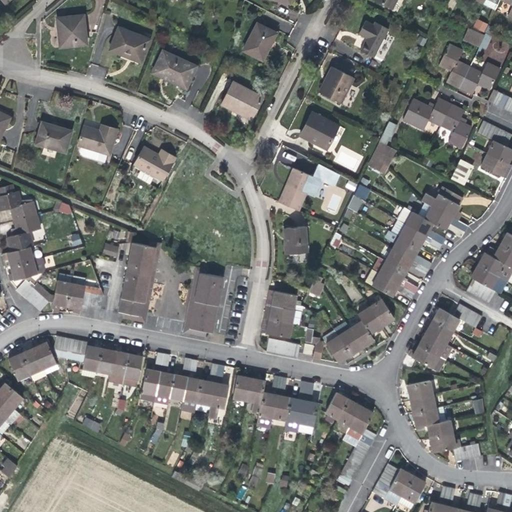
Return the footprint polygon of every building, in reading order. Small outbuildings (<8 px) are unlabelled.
[(375,0),(392,8),(395,0),(375,0)] [(500,0),(484,0),(483,3),(496,9),(500,0)] [(87,44),(84,15),(71,16),(57,18),(60,47),(87,44)] [(373,57),(388,29),(375,22),(373,24),(365,20),(358,34),(366,38),(364,42),(360,50),(373,57)] [(487,24),(478,20),(474,27),(484,31),(487,24)] [(277,33),(257,23),(243,50),(263,60),(267,50),(270,46),(271,46),(277,33)] [(491,36),(495,28),(488,25),(484,32),(486,33),(491,36)] [(118,27),(109,50),(127,57),(141,62),(150,39),(118,27)] [(485,35),(468,27),(463,39),(479,47),(480,46),(485,35)] [(485,49),(491,37),(485,34),(485,35),(480,46),(485,49)] [(439,65),(452,71),(457,61),(462,50),(449,44),(439,65)] [(163,51),(153,72),(169,80),(186,87),(196,66),(163,51)] [(469,67),(457,61),(452,71),(447,81),(453,85),(459,87),(469,67)] [(482,73),(477,83),(490,89),(500,69),(487,62),(482,73)] [(321,93),(340,103),(353,78),(332,67),(327,76),(329,77),(321,93)] [(477,83),(482,73),(469,67),(459,87),(466,91),(472,94),(477,83)] [(329,77),(327,76),(324,82),(319,92),(321,93),(329,77)] [(238,112),(251,119),(263,97),(232,82),(221,104),(238,112)] [(492,103),(497,91),(493,89),(487,101),(492,103)] [(497,106),(503,94),(497,91),(492,103),(497,106)] [(503,109),(509,97),(503,94),(497,106),(503,109)] [(509,112),(511,105),(511,98),(509,97),(503,109),(509,112)] [(433,109),(428,119),(441,125),(451,104),(445,101),(438,98),(433,109)] [(423,129),(428,119),(433,109),(413,99),(403,119),(423,129)] [(453,131),(459,121),(460,117),(464,110),(457,107),(451,104),(441,125),(453,131)] [(329,143),(338,125),(312,111),(302,130),(306,132),(303,137),(322,147),(323,147),(324,147),(326,147),(327,146),(328,145),(329,143)] [(0,136),(10,117),(0,112),(0,136)] [(483,135),(489,123),(483,120),(477,132),(483,135)] [(390,137),(391,138),(394,133),(392,132),(395,124),(389,121),(379,141),(379,142),(386,145),(390,137)] [(464,124),(459,121),(453,131),(448,141),(461,148),(471,127),(464,124)] [(489,138),(495,126),(489,123),(483,135),(489,138)] [(65,152),(71,131),(56,126),(55,128),(52,127),(42,124),(36,143),(44,145),(40,158),(53,162),(57,149),(65,152)] [(107,154),(110,155),(117,129),(102,124),(100,131),(96,130),(83,126),(77,145),(81,146),(80,148),(80,151),(80,153),(82,155),(83,156),(97,160),(100,152),(107,154)] [(495,140),(501,128),(495,126),(489,138),(493,140),(495,140)] [(500,143),(506,131),(501,128),(495,140),(500,143)] [(511,133),(506,131),(500,143),(506,146),(511,134),(511,133)] [(511,148),(506,146),(500,143),(495,140),(493,140),(487,153),(508,163),(511,157),(511,154),(511,148)] [(383,173),(395,150),(386,145),(379,142),(368,164),(383,173)] [(134,164),(163,180),(176,157),(162,149),(158,155),(154,153),(144,147),(134,164)] [(105,162),(107,154),(100,152),(97,160),(105,162)] [(508,173),(511,165),(511,164),(508,163),(487,153),(481,166),(506,178),(508,173)] [(469,166),(459,161),(451,178),(464,184),(470,170),(469,166)] [(318,164),(312,176),(321,180),(335,185),(340,173),(318,164)] [(288,187),(296,169),(293,168),(289,179),(286,185),(288,187)] [(286,185),(279,202),(298,210),(306,192),(314,196),(321,180),(312,176),(296,169),(288,187),(286,185)] [(347,180),(345,188),(354,191),(357,184),(347,180)] [(0,187),(0,195),(14,191),(12,184),(0,187)] [(368,188),(360,184),(354,194),(363,198),(368,188)] [(457,207),(462,198),(442,186),(436,198),(425,193),(421,200),(424,202),(432,206),(452,217),(458,220),(461,214),(455,211),(457,207)] [(365,200),(371,190),(368,188),(363,198),(365,200)] [(18,191),(14,191),(0,195),(0,210),(10,208),(12,213),(14,221),(36,215),(32,199),(20,200),(18,191)] [(353,195),(347,207),(356,212),(362,199),(353,195)] [(72,212),(70,205),(61,202),(59,209),(58,211),(68,214),(72,212)] [(425,218),(432,206),(424,202),(417,214),(425,218)] [(448,223),(452,217),(432,206),(425,218),(432,223),(445,229),(448,223)] [(397,220),(405,224),(412,212),(404,207),(397,220)] [(344,216),(349,219),(353,211),(348,209),(344,216)] [(412,212),(405,224),(426,235),(429,229),(432,223),(425,218),(417,214),(412,212)] [(17,232),(18,234),(29,231),(40,228),(36,215),(14,221),(15,224),(16,228),(11,229),(12,234),(17,232)] [(458,220),(452,217),(448,223),(465,232),(466,230),(468,226),(458,220)] [(399,236),(405,224),(397,220),(391,232),(399,236)] [(344,233),(349,226),(344,223),(340,230),(344,233)] [(426,235),(405,224),(399,236),(419,247),(423,241),(426,235)] [(285,254),(307,252),(305,226),(286,228),(287,243),(285,243),(285,254)] [(429,229),(426,235),(442,244),(444,242),(445,239),(429,229)] [(395,243),(399,236),(391,232),(389,230),(385,237),(395,243)] [(33,245),(29,231),(18,234),(7,237),(10,251),(29,246),(33,245)] [(335,232),(329,245),(337,248),(342,235),(335,232)] [(511,234),(507,232),(504,238),(500,244),(511,250),(511,234)] [(79,234),(72,236),(75,244),(81,242),(79,234)] [(442,244),(426,235),(423,241),(439,250),(440,247),(442,244)] [(419,247),(399,236),(395,243),(392,248),(412,259),(415,254),(419,247)] [(158,254),(160,243),(149,241),(149,245),(155,247),(141,316),(125,313),(124,317),(145,322),(147,312),(151,293),(153,279),(156,266),(158,254)] [(149,245),(132,242),(119,312),(125,313),(141,316),(155,247),(149,245)] [(118,247),(105,243),(103,254),(109,256),(116,257),(118,247)] [(511,250),(500,244),(498,248),(497,250),(490,247),(487,253),(511,267),(511,250)] [(33,260),(29,246),(10,251),(7,252),(9,259),(10,262),(11,266),(33,260)] [(409,265),(412,259),(392,248),(385,260),(405,272),(409,265)] [(506,280),(511,283),(511,267),(487,253),(484,252),(481,258),(478,264),(506,280)] [(325,254),(321,261),(328,265),(332,258),(325,254)] [(420,256),(417,262),(429,269),(430,266),(432,263),(420,256)] [(378,273),(385,260),(380,257),(373,269),(378,273)] [(33,260),(37,274),(41,272),(44,267),(42,258),(33,260)] [(417,262),(412,259),(409,265),(426,274),(427,272),(429,269),(417,262)] [(15,280),(37,274),(33,260),(11,266),(12,271),(13,274),(9,275),(11,280),(14,279),(15,280)] [(378,273),(399,284),(402,278),(405,272),(385,260),(378,273)] [(496,290),(499,293),(506,280),(478,264),(474,270),(471,277),(473,278),(478,281),(484,284),(490,287),(496,290)] [(371,285),(378,273),(373,269),(372,269),(365,281),(371,285)] [(206,331),(212,333),(223,277),(207,274),(200,272),(198,281),(194,280),(193,286),(197,287),(195,295),(191,294),(189,304),(194,305),(192,314),(187,313),(186,318),(191,319),(189,328),(206,331)] [(57,280),(71,283),(73,275),(59,273),(57,280)] [(378,273),(371,285),(392,296),(395,289),(399,284),(378,273)] [(86,278),(73,275),(71,283),(85,286),(86,281),(86,278)] [(320,282),(322,278),(316,275),(313,282),(319,285),(320,282)] [(342,283),(349,278),(344,275),(338,279),(342,283)] [(402,278),(399,284),(415,293),(417,290),(418,287),(402,278)] [(473,278),(466,290),(472,293),(478,281),(473,278)] [(25,279),(16,290),(25,298),(35,288),(33,287),(35,285),(30,281),(29,282),(25,279)] [(71,283),(57,280),(54,295),(53,302),(52,307),(59,309),(60,304),(63,305),(67,306),(71,283)] [(85,286),(84,291),(91,293),(97,294),(103,295),(99,284),(86,281),(85,286)] [(478,281),(472,293),(478,296),(484,284),(478,281)] [(39,293),(44,297),(46,299),(50,295),(37,282),(35,285),(33,287),(35,288),(39,293)] [(313,282),(309,292),(319,296),(323,287),(319,285),(313,282)] [(81,308),(81,305),(84,291),(85,286),(71,283),(67,306),(70,306),(74,307),(73,311),(79,312),(80,308),(81,308)] [(415,293),(399,284),(395,289),(412,299),(413,296),(415,293)] [(484,284),(478,296),(483,299),(490,287),(484,284)] [(490,287),(483,299),(489,303),(496,290),(490,287)] [(39,293),(35,288),(25,298),(30,303),(39,293)] [(272,305),(293,310),(294,304),(296,295),(269,290),(268,297),(267,303),(272,304),(272,305)] [(88,306),(91,293),(84,291),(81,305),(88,306)] [(44,297),(39,293),(30,303),(35,307),(44,297)] [(97,294),(91,293),(88,306),(94,307),(97,294)] [(103,295),(97,294),(94,307),(101,308),(103,295)] [(46,299),(44,297),(35,307),(40,311),(49,302),(49,301),(46,299)] [(381,298),(369,306),(382,326),(388,322),(394,318),(381,298)] [(265,310),(264,318),(291,323),(299,325),(303,306),(294,304),(293,310),(272,305),(272,304),(267,303),(265,310)] [(465,306),(459,303),(455,311),(453,315),(458,318),(465,306)] [(455,311),(444,304),(441,309),(453,315),(455,311)] [(381,326),(382,326),(369,306),(357,314),(361,320),(370,333),(374,331),(376,329),(378,331),(383,328),(381,326)] [(464,321),(471,309),(465,306),(458,318),(459,318),(464,321)] [(432,320),(452,331),(459,318),(458,318),(453,315),(441,309),(439,307),(436,314),(432,320)] [(464,321),(470,324),(476,312),(471,309),(464,321)] [(470,324),(475,327),(482,316),(476,312),(470,324)] [(205,336),(206,331),(189,328),(191,319),(186,318),(184,332),(205,336)] [(262,325),(261,332),(289,337),(291,323),(264,318),(262,325)] [(361,320),(349,328),(362,347),(367,343),(374,339),(370,333),(361,320)] [(446,343),(452,331),(432,320),(429,326),(425,332),(446,343)] [(334,330),(338,335),(349,328),(345,322),(334,330)] [(479,337),(482,331),(475,327),(472,333),(479,337)] [(312,336),(313,329),(307,328),(305,341),(311,343),(312,336)] [(349,328),(338,335),(350,355),(356,351),(362,347),(349,328)] [(322,337),(326,343),(338,335),(334,330),(322,337)] [(419,344),(445,359),(452,347),(446,343),(425,332),(422,338),(419,344)] [(53,348),(60,350),(62,336),(56,335),(53,348)] [(350,355),(338,335),(326,343),(338,362),(339,364),(344,364),(347,362),(344,359),(347,357),(350,355)] [(60,350),(66,351),(69,338),(62,336),(60,350)] [(66,351),(72,352),(75,339),(69,338),(66,351)] [(95,339),(88,338),(88,341),(87,345),(94,347),(95,339)] [(272,352),(275,339),(268,338),(266,351),(272,352)] [(72,352),(79,353),(81,340),(75,339),(72,352)] [(279,354),(281,340),(275,339),(272,352),(279,354)] [(81,340),(79,353),(85,355),(87,345),(88,341),(81,340)] [(285,355),(287,342),(281,340),(279,354),(285,355)] [(40,344),(34,347),(45,374),(58,368),(47,342),(40,344)] [(291,356),(294,343),(287,342),(285,355),(291,356)] [(298,357),(300,344),(294,343),(291,356),(298,357)] [(302,353),(311,355),(314,344),(304,343),(302,353)] [(318,344),(315,343),(312,358),(320,359),(323,345),(318,344)] [(409,355),(438,371),(445,359),(419,344),(417,348),(415,351),(412,349),(409,355)] [(94,347),(87,345),(85,355),(84,361),(82,368),(96,370),(101,348),(96,347),(94,347)] [(28,350),(21,353),(30,374),(33,380),(45,374),(34,347),(28,350)] [(57,356),(84,361),(85,355),(79,353),(72,352),(66,351),(60,350),(53,348),(57,356)] [(107,349),(101,348),(96,370),(110,373),(115,351),(107,349)] [(121,352),(115,351),(110,373),(109,381),(122,383),(128,353),(124,352),(121,352)] [(154,370),(160,371),(164,353),(160,352),(157,352),(154,370)] [(487,357),(493,361),(496,355),(490,352),(487,357)] [(16,355),(8,359),(17,380),(30,374),(21,353),(16,355)] [(134,354),(128,353),(122,383),(136,386),(142,356),(134,354)] [(164,353),(160,371),(167,373),(170,354),(167,354),(164,353)] [(181,376),(188,377),(191,358),(188,358),(185,357),(181,376)] [(191,358),(188,377),(194,378),(198,360),(195,359),(191,358)] [(208,381),(215,382),(218,364),(215,363),(212,363),(208,381)] [(218,364),(215,382),(221,384),(225,365),(222,365),(218,364)] [(95,376),(96,370),(82,368),(81,374),(95,376)] [(142,391),(156,394),(160,371),(154,370),(146,369),(142,391)] [(160,371),(156,394),(169,397),(174,374),(167,373),(160,371)] [(183,399),(188,377),(181,376),(174,374),(169,397),(183,399)] [(244,376),(237,375),(233,398),(247,400),(251,378),(244,376)] [(271,393),(277,395),(281,376),(277,375),(274,375),(271,393)] [(281,376),(277,395),(283,396),(287,377),(283,377),(281,376)] [(183,399),(196,402),(201,380),(194,378),(188,377),(183,399)] [(257,379),(252,378),(251,378),(247,400),(253,402),(251,411),(259,412),(263,392),(265,380),(257,379)] [(196,402),(210,405),(215,382),(208,381),(201,380),(196,402)] [(298,399),(304,400),(308,382),(305,381),(301,380),(298,399)] [(432,394),(429,380),(407,385),(408,392),(410,398),(432,394)] [(0,388),(0,396),(14,408),(23,397),(5,382),(0,388)] [(215,382),(210,405),(219,407),(224,408),(229,385),(221,384),(215,382)] [(308,382),(304,400),(310,401),(314,383),(311,382),(308,382)] [(154,401),(156,394),(142,391),(141,399),(154,401)] [(272,417),(277,395),(271,393),(263,392),(259,412),(256,425),(270,428),(272,417)] [(343,396),(336,392),(325,412),(338,419),(349,399),(343,396)] [(169,397),(156,394),(154,401),(168,404),(169,397)] [(435,407),(432,394),(410,398),(411,406),(413,412),(435,407)] [(283,396),(277,395),(272,417),(286,420),(290,397),(283,396)] [(0,414),(5,419),(14,408),(0,396),(0,414)] [(300,423),(304,400),(298,399),(290,397),(286,420),(283,432),(285,432),(285,430),(298,432),(300,423)] [(484,412),(482,398),(473,400),(475,413),(484,412)] [(195,410),(196,402),(183,399),(181,409),(194,412),(195,410)] [(355,403),(349,399),(338,419),(350,426),(361,406),(355,403)] [(310,401),(304,400),(300,423),(313,425),(318,403),(310,401)] [(209,412),(210,405),(196,402),(195,410),(209,412)] [(219,407),(210,405),(209,412),(208,416),(216,418),(219,407)] [(359,439),(362,433),(365,428),(373,412),(367,409),(361,406),(350,426),(346,433),(358,440),(359,439)] [(435,407),(413,412),(414,420),(415,426),(427,424),(445,420),(442,406),(435,407)] [(14,408),(5,419),(11,424),(20,413),(14,408)] [(101,425),(86,418),(83,425),(98,432),(101,425)] [(350,426),(338,419),(333,426),(346,433),(350,426)] [(452,433),(449,419),(445,420),(427,424),(429,432),(430,438),(452,433)] [(156,433),(160,434),(162,429),(164,423),(159,422),(157,427),(155,432),(156,433)] [(377,434),(365,428),(362,433),(374,440),(377,434)] [(374,440),(362,433),(359,439),(371,445),(374,440)] [(431,444),(433,452),(453,448),(459,447),(460,447),(458,439),(454,440),(452,433),(430,438),(431,444)] [(371,445),(359,439),(358,440),(356,445),(368,451),(371,445)] [(481,456),(478,443),(472,444),(475,457),(481,456)] [(472,444),(466,445),(468,458),(475,457),(472,444)] [(368,451),(356,445),(353,450),(364,457),(368,451)] [(468,458),(466,445),(460,447),(459,447),(462,460),(468,458)] [(453,448),(456,461),(462,460),(459,447),(453,448)] [(364,457),(353,450),(349,456),(361,462),(364,457)] [(361,462),(349,456),(346,462),(358,468),(361,462)] [(9,477),(18,466),(7,458),(2,465),(4,467),(1,471),(9,477)] [(358,468),(346,462),(343,467),(355,474),(358,468)] [(385,468),(397,475),(400,470),(388,463),(385,468)] [(244,477),(248,467),(242,464),(237,474),(244,477)] [(259,478),(263,468),(255,466),(252,476),(259,478)] [(341,473),(352,479),(355,474),(343,467),(340,473),(341,473)] [(393,481),(397,475),(385,468),(381,474),(393,481)] [(400,470),(397,475),(393,481),(390,486),(387,492),(384,498),(396,505),(398,502),(413,475),(406,472),(400,468),(400,470)] [(184,483),(187,477),(175,471),(172,476),(184,483)] [(352,479),(341,473),(337,479),(349,485),(352,479)] [(390,486),(393,481),(381,474),(378,480),(390,486)] [(410,509),(425,482),(418,478),(413,475),(398,502),(410,509)] [(199,490),(202,484),(187,477),(184,483),(199,490)] [(387,492),(390,486),(378,480),(375,485),(387,492)] [(342,497),(346,489),(335,483),(331,490),(342,497)] [(384,498),(387,492),(375,485),(372,491),(384,498)] [(438,503),(444,505),(449,487),(446,486),(443,485),(438,503)] [(449,487),(444,505),(451,506),(455,488),(452,487),(449,487)] [(495,509),(501,511),(505,493),(502,492),(499,491),(495,509)] [(465,510),(471,511),(476,494),(473,493),(470,492),(465,510)] [(505,493),(501,511),(504,511),(507,511),(511,495),(509,494),(505,493)] [(476,494),(471,511),(473,511),(478,511),(482,495),(479,494),(476,494)] [(442,511),(444,505),(438,503),(431,501),(428,510),(427,511),(442,511)]
